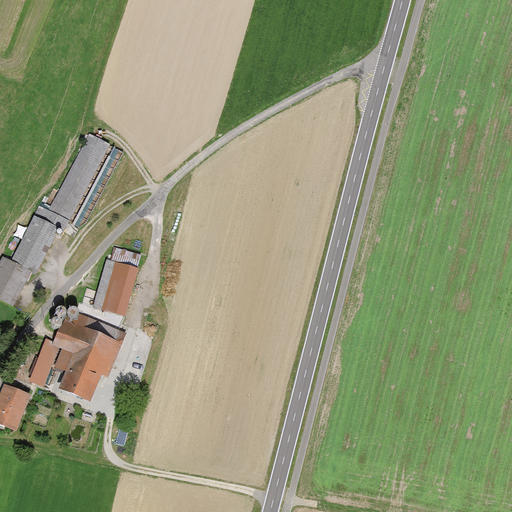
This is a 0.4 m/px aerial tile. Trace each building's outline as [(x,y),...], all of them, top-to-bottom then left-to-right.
[(111,148),(92,139),(53,213),(42,208),(14,261),(4,256),(0,263),(0,301),(16,310),(34,277),(42,281),(72,223),(111,148)] [(140,268),(142,254),(117,251),(116,265),(140,268)] [(137,272),(104,262),(90,312),(123,322),(137,272)] [(125,336),(67,313),(54,344),(46,341),(28,385),(90,410),(98,389),(103,391),(125,336)] [(30,400),(3,390),(0,398),(0,431),(16,438),(30,400)]
